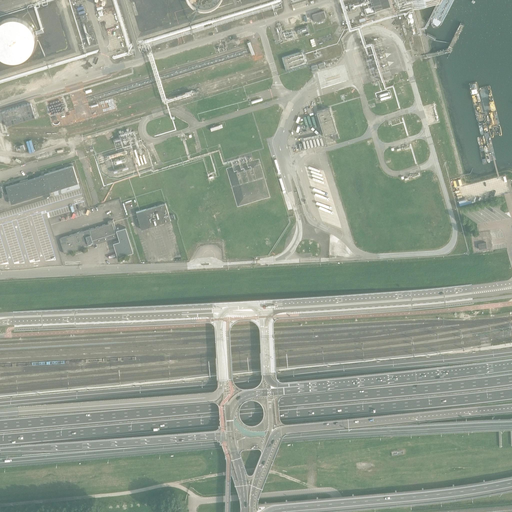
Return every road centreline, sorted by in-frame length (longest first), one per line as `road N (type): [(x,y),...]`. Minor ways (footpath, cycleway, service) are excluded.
road 1 (motorway): [(511,353),(0,404)]
road 2 (motorway): [(0,440),(511,394)]
road 3 (motorway): [(511,379),(0,424)]
road 4 (motorway): [(0,461),(511,423)]
road 5 (unclassified): [(511,282),(244,302)]
road 6 (secondary): [(244,302),(0,315)]
road 7 (motorway): [(269,511),(511,480)]
road 8 (motorway): [(511,367),(269,390)]
road 9 (motorway): [(274,433),(511,408)]
road 10 (unclassified): [(276,308),(511,290)]
road 11 (motorway): [(0,450),(230,430)]
road 12 (motorway): [(221,379),(209,396),(0,415)]
road 13 (secondary): [(0,322),(202,311)]
road 14 (unclassified): [(0,277),(188,268)]
road 15 (unclassified): [(340,511),(331,491),(195,502)]
